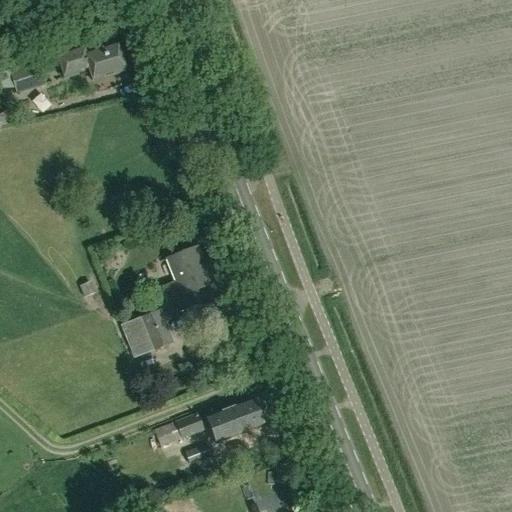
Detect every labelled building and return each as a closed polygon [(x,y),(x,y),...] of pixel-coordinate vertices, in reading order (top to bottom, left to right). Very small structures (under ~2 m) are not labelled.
[(124,71),(123,65),(122,65),(125,61),(121,51),(118,50),(116,44),(84,54),(82,46),(56,54),(63,79),(88,71),(92,82),(124,71)] [(16,95),(45,86),(36,61),(8,69),(16,95)] [(0,118),(0,126),(11,125),(9,117),(0,118)] [(172,315),(202,303),(197,290),(210,284),(195,247),(167,259),(176,281),(160,287),(172,315)] [(94,294),(90,282),(79,286),(84,298),(94,294)] [(136,356),(172,342),(160,311),(124,325),(136,356)] [(232,437),(262,426),(252,400),(222,411),(207,417),(213,433),(228,427),(232,437)] [(207,418),(205,411),(197,414),(196,413),(174,422),(153,430),(160,447),(169,444),(181,439),(203,431),(199,421),(207,418)] [(185,466),(211,457),(206,444),(184,452),(185,454),(181,455),(185,466)] [(215,471),(230,465),(225,453),(211,459),(212,462),(197,468),(200,476),(215,470),(215,471)] [(284,486),(287,475),(277,473),(274,483),(284,486)]
